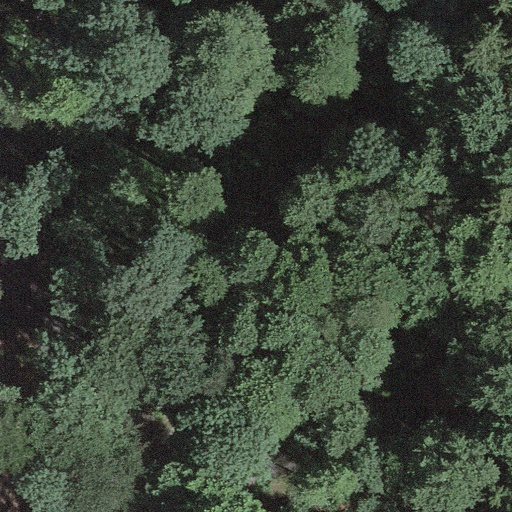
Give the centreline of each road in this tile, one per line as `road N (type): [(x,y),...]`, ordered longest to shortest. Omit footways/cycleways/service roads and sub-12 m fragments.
road 1 (track): [(124,504),(306,437),(406,366),(511,274)]
road 2 (unclassified): [(125,511),(112,440),(85,374),(0,248)]
